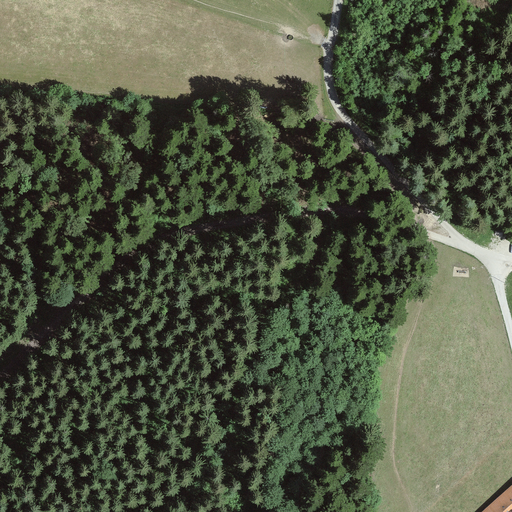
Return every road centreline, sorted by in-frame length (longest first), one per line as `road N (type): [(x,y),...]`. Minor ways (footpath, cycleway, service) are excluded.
road 1 (track): [(0,380),(117,264),(180,232),(312,210),(361,214),(451,239)]
road 2 (unclassified): [(511,260),(451,239),(340,107),(330,72),(340,0)]
